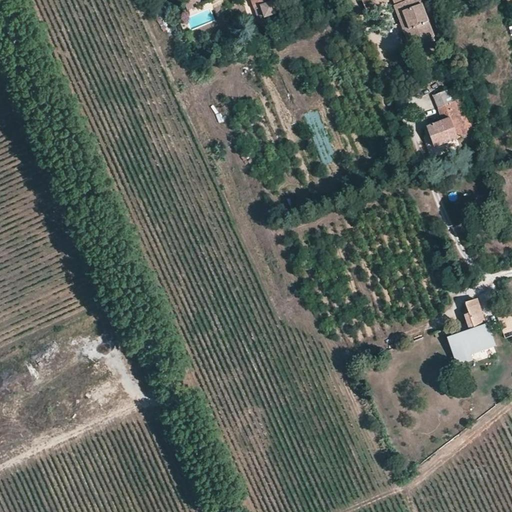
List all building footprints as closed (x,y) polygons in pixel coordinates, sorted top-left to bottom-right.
[(274,1),(273,0),(251,0),(254,8),(254,9),(261,6),(265,17),(276,13),(272,2),(274,1)] [(372,12),(379,10),(375,0),(361,0),(368,15),(372,12)] [(422,34),(415,37),(401,3),(407,0),(395,0),(397,3),(396,4),(413,45),(424,39),(422,34)] [(407,0),(401,3),(415,37),(422,34),(424,39),(436,34),(422,0),(407,0)] [(265,17),(261,6),(254,9),(259,19),(264,17),(265,17)] [(372,12),(375,19),(382,16),(379,10),(372,12)] [(458,99),(454,88),(433,96),(438,107),(458,99)] [(458,99),(438,107),(442,121),(427,127),(434,147),(457,138),(468,133),(467,132),(463,120),(469,118),(462,98),(458,99)] [(467,132),(473,129),(469,118),(463,120),(467,132)] [(486,345),(483,336),(488,334),(486,325),(483,319),(477,301),(475,299),(465,303),(468,314),(465,315),(470,328),(468,334),(450,340),(458,362),(471,358),(470,354),(468,349),(475,346),(476,348),(486,345)] [(511,319),(508,308),(496,312),(505,337),(511,335),(508,326),(511,324),(511,319)] [(486,345),(476,348),(475,346),(468,349),(470,354),(487,348),(486,345)]
